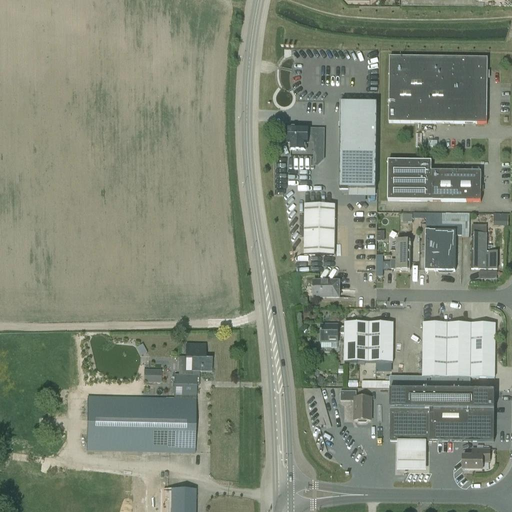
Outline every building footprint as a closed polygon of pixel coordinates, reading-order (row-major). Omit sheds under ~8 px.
[(389,124),(487,125),(488,59),(389,58),(389,124)] [(379,105),(342,105),(340,191),(377,191),(379,105)] [(308,129),(289,129),(288,144),(291,144),(290,151),(305,151),(305,144),(307,144),(307,141),(316,141),(316,130),(307,130),(308,129)] [(388,202),(481,203),(481,173),(431,172),(432,162),(388,162),(388,202)] [(335,206),(305,206),(304,256),(334,257),(335,206)] [(494,214),(494,226),(509,227),(509,214),(494,214)] [(472,234),(471,270),(497,271),(497,253),(486,253),(487,235),(486,235),(486,226),(472,226),(472,234)] [(426,232),(425,272),(455,272),(456,232),(426,232)] [(396,241),(396,271),(410,271),(410,241),(396,241)] [(313,282),(313,299),(336,300),(337,286),(329,286),(329,283),(313,282)] [(345,334),(344,363),(392,364),(393,324),(345,323),(345,327),(338,327),(338,326),(321,326),(321,343),(321,349),(331,349),(331,343),(338,343),(338,334),(345,334)] [(494,379),(495,325),(423,324),(422,378),(494,379)] [(199,386),(199,372),(211,373),(212,359),(205,359),(205,346),(186,345),(185,359),(192,359),(191,375),(174,374),(174,387),(174,399),(87,397),(86,451),(195,453),(196,386),(199,386)] [(161,383),(161,370),(144,370),(144,383),(161,383)] [(390,383),(390,390),(402,390),(402,378),(390,378),(390,383)] [(371,422),(371,399),(356,398),(356,392),(340,392),(340,402),(354,402),(354,421),(357,421),(359,423),(366,423),(367,421),(371,422)] [(398,442),(425,442),(494,443),(494,411),(457,411),(457,404),(440,403),(440,410),(390,410),(390,442),(398,442)] [(425,442),(398,442),(398,468),(425,469),(425,442)] [(463,457),(462,471),(482,471),(483,463),(489,463),(490,451),(472,451),(472,457),(463,457)] [(191,511),(192,491),(160,490),(159,511),(191,511)]
